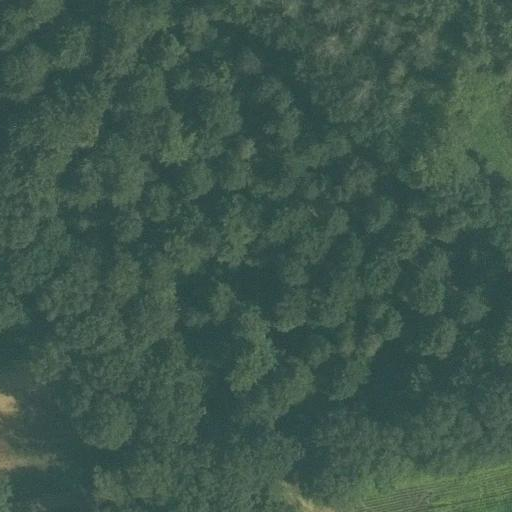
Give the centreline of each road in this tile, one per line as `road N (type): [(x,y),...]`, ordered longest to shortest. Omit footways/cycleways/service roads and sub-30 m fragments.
road 1 (unclassified): [(0,234),(212,462)]
road 2 (unclassified): [(511,395),(212,462)]
road 3 (unclassified): [(212,462),(0,505)]
